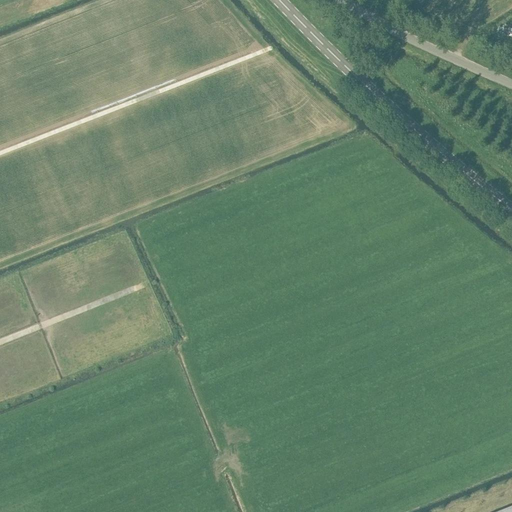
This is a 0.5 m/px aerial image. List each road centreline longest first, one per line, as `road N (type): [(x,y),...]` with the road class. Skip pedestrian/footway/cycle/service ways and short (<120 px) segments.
road 1 (secondary): [(511,209),(372,91),(280,0)]
road 2 (unclassified): [(511,80),(345,0)]
road 3 (track): [(0,340),(132,288)]
